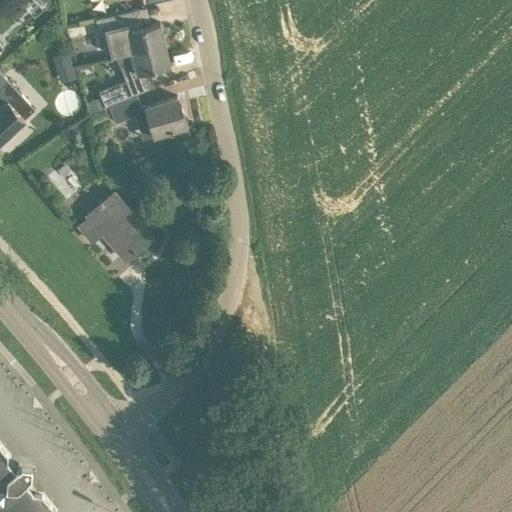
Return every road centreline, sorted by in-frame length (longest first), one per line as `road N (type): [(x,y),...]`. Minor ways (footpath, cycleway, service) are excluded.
road 1 (unclassified): [(123,429),(193,366),(216,327),(238,254),(239,207),(197,0)]
road 2 (secondary): [(123,429),(67,360),(32,334)]
road 3 (secondary): [(32,334),(104,441)]
